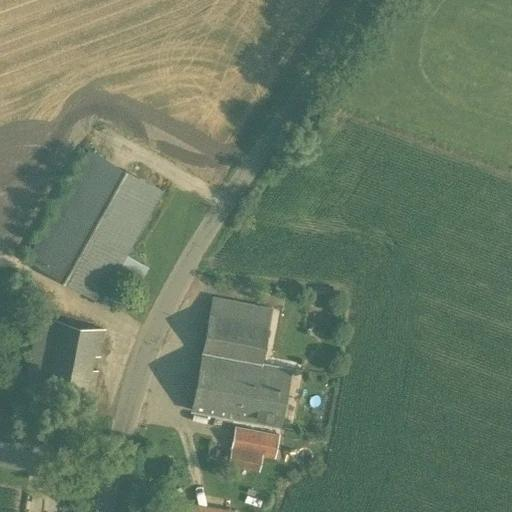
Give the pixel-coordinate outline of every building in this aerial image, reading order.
[(88,149),(26,259),(100,301),(162,190),(88,149)] [(280,428),(291,370),(261,364),(271,310),(212,299),(191,411),(280,428)] [(100,358),(105,330),(37,318),(25,386),(92,399),(97,371),(92,370),(95,356),(100,358)] [(0,466),(53,476),(63,420),(0,408),(0,466)] [(259,472),(262,456),(275,459),(279,435),(235,427),(227,466),(259,472)]
